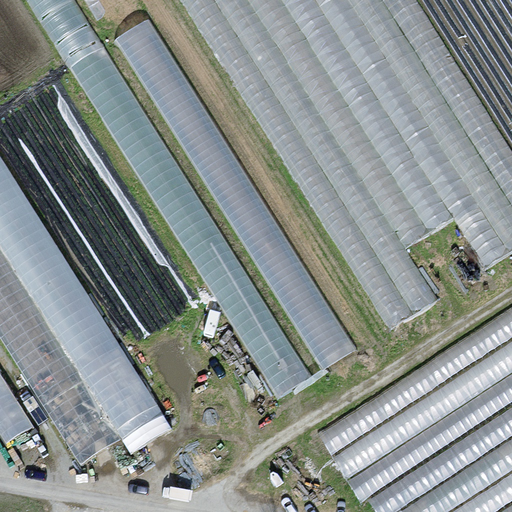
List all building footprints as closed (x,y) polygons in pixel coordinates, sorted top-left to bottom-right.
[(75,0),(33,0),(279,397),(356,350),(147,23),(106,48),(75,0)] [(176,0),(390,334),(511,255),(511,144),(419,0),(176,0)] [(0,153),(0,328),(85,462),(165,412),(0,153)] [(511,511),(511,311),(318,435),(360,500),(366,496),(375,511),(398,511),(400,511),(401,511),(511,511)] [(32,435),(0,383),(0,443),(5,452),(32,435)]
